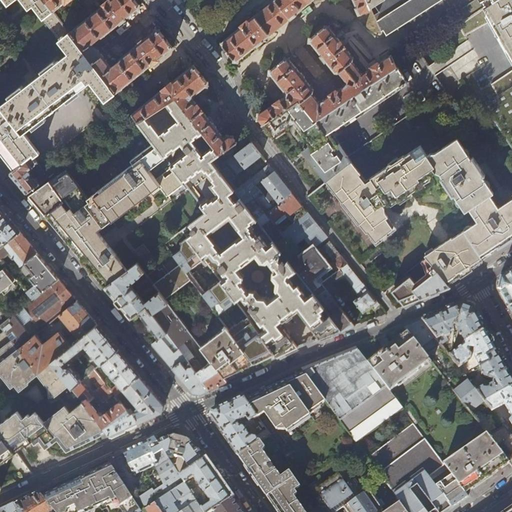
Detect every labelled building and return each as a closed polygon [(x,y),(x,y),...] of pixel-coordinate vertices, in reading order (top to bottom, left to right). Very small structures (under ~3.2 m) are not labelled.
[(107,102),(117,94),(70,33),(54,12),(45,0),(4,0),(9,6),(16,0),(21,0),(28,8),(32,5),(69,54),(0,106),(0,147),(0,148),(3,151),(25,134),(92,83),(107,102)] [(45,0),(54,12),(68,0),(45,0)] [(110,0),(70,33),(117,94),(174,48),(163,34),(158,29),(144,40),(142,40),(137,43),(137,46),(120,59),(120,62),(112,68),(108,63),(108,60),(100,50),(98,50),(93,44),(101,38),(103,38),(121,24),(123,24),(127,20),(127,18),(141,7),(135,0),(110,0)] [(296,14),(312,0),(353,0),(356,6),(356,7),(358,13),(359,13),(370,8),(370,7),(366,0),(273,0),(221,43),(233,57),(237,62),(290,19),(292,19),(296,15),(296,14)] [(511,0),(495,0),(485,7),(396,66),(315,121),(299,100),(285,110),(262,126),(275,142),(303,176),(314,191),(326,182),(350,163),(338,146),(343,143),(344,144),(353,138),(360,148),(381,134),(374,124),(384,117),(391,127),(412,113),(405,103),(415,96),(422,106),(444,92),(462,119),(483,105),(511,86),(511,0)] [(383,36),(440,0),(480,0),(485,7),(495,0),(381,0),(370,7),(370,8),(383,36)] [(353,57),(326,25),(308,39),(321,55),(321,57),(324,62),(327,62),(335,72),(338,73),(339,72),(347,82),(343,87),(337,91),(335,91),(330,93),(330,96),(323,100),(319,102),(312,93),(313,92),(313,90),(305,79),(305,77),(302,73),(300,72),(287,56),(269,72),(285,93),(285,97),(279,102),(285,110),(299,100),(315,121),(396,66),(391,54),(379,62),(377,62),(372,65),(371,68),(362,74),(352,61),(353,60),(353,57)] [(196,95),(209,84),(204,77),(194,65),(133,114),(139,122),(148,117),(166,105),(176,99),(203,135),(213,147),(219,155),(223,152),(235,145),(238,142),(233,136),(231,134),(224,139),(217,129),(217,127),(214,123),(212,123),(195,101),(196,95)] [(511,86),(483,105),(511,147),(511,86)] [(250,307),(248,308),(264,329),(260,332),(275,353),(279,357),(287,353),(298,348),(280,324),(297,311),(319,340),(324,338),(341,331),(329,316),(323,320),(320,316),(322,314),(319,311),(323,308),(312,293),(307,297),(297,285),(296,286),(289,278),(296,272),(286,260),(283,263),(281,261),(279,262),(277,259),(278,259),(277,257),(279,256),(277,254),(280,252),(272,241),(267,245),(259,235),(257,237),(252,230),(254,229),(251,225),(256,221),(251,214),(244,206),(239,199),(235,202),(229,194),(233,191),(210,162),(219,155),(213,147),(202,156),(192,143),(203,135),(176,99),(166,105),(178,121),(161,134),(148,117),(139,122),(155,143),(166,158),(183,145),(188,153),(171,165),(173,167),(185,183),(197,199),(200,196),(189,180),(203,170),(212,183),(209,185),(216,195),(209,201),(208,199),(201,205),(207,213),(190,225),(194,230),(191,232),(193,234),(188,238),(204,258),(209,255),(213,260),(216,260),(220,265),(217,267),(225,278),(221,281),(236,301),(240,297),(245,304),(247,303),(250,307)] [(40,153),(25,134),(3,151),(6,156),(12,163),(16,168),(34,156),(34,157),(40,153)] [(453,197),(455,196),(466,212),(469,209),(477,222),(426,257),(437,270),(447,283),(461,275),(483,260),(482,258),(500,245),(511,237),(511,200),(511,199),(497,208),(489,196),(493,193),(482,177),(485,175),(472,157),(470,158),(457,138),(448,143),(459,159),(438,173),(440,174),(442,177),(440,179),(453,197)] [(236,147),(235,145),(223,152),(238,173),(245,168),(244,168),(262,155),(257,149),(251,142),(237,153),(234,148),(236,147)] [(149,170),(166,158),(155,143),(131,161),(134,164),(88,199),(90,201),(75,212),(66,201),(45,215),(80,257),(98,279),(104,286),(128,270),(98,231),(160,184),(169,196),(185,183),(173,167),(157,180),(149,170)] [(459,159),(448,143),(435,153),(429,153),(426,155),(425,153),(424,153),(434,168),(433,170),(432,173),(432,174),(435,172),(438,173),(459,159)] [(397,201),(422,184),(421,181),(432,174),(432,173),(433,170),(434,168),(424,153),(425,153),(420,145),(403,156),(403,155),(391,163),(389,162),(387,164),(387,166),(378,171),(379,172),(371,177),(371,178),(365,183),(350,163),(326,182),(367,233),(367,232),(387,216),(385,213),(384,214),(380,208),(383,206),(382,205),(387,202),(388,203),(395,199),(397,201)] [(210,162),(233,191),(239,199),(244,206),(254,199),(260,206),(266,214),(272,209),(254,186),(261,181),(277,200),(289,190),(282,181),(269,165),(242,185),(219,155),(210,162)] [(30,172),(39,164),(34,157),(34,156),(16,168),(10,173),(12,175),(27,193),(49,178),(42,168),(38,172),(41,176),(37,179),(32,179),(30,176),(30,174),(30,173),(30,172)] [(44,213),(45,215),(66,201),(75,212),(90,201),(88,199),(67,170),(29,195),(44,213)] [(300,204),(291,193),(272,209),(266,214),(270,219),(275,226),(287,216),(294,223),(307,213),(300,204)] [(260,206),(251,214),(256,221),(261,227),(270,219),(266,214),(260,206)] [(0,246),(20,232),(10,220),(0,207),(0,246)] [(317,226),(307,213),(294,223),(282,233),(289,243),(305,231),(306,232),(304,234),(305,236),(303,238),(310,246),(316,245),(317,246),(327,238),(317,226)] [(375,242),(392,228),(386,219),(388,217),(387,216),(367,232),(375,242)] [(190,269),(204,258),(188,238),(183,231),(165,245),(179,264),(189,278),(217,315),(221,312),(232,327),(229,330),(251,359),(253,363),(265,357),(275,353),(260,332),(236,301),(221,281),(220,280),(210,288),(196,270),(193,273),(190,269)] [(20,232),(0,246),(0,257),(8,252),(19,266),(25,262),(37,252),(29,242),(20,232)] [(332,274),(346,263),(338,252),(329,241),(323,246),(326,250),(325,251),(333,261),(331,263),(335,269),(331,272),(332,274)] [(324,287),(320,283),(297,253),(293,248),(291,250),(292,252),(291,253),(297,260),(293,263),(332,314),(329,316),(341,331),(347,329),(354,326),(324,287)] [(300,251),(297,253),(320,283),(323,281),(318,275),(328,267),(313,248),(303,255),(300,251)] [(37,252),(25,262),(34,274),(30,277),(34,283),(25,290),(33,299),(59,278),(50,267),(37,252)] [(137,263),(128,270),(104,286),(112,295),(124,309),(130,317),(137,312),(146,306),(152,314),(168,303),(163,297),(153,284),(137,263)] [(363,284),(346,263),(332,274),(331,275),(328,277),(323,281),(320,283),(324,287),(342,273),(357,293),(355,295),(357,298),(353,301),(362,313),(377,302),(363,284)] [(182,283),(189,278),(179,264),(169,272),(163,264),(157,268),(159,271),(162,269),(166,275),(153,284),(163,297),(171,291),(173,293),(183,285),(182,283)] [(6,266),(0,270),(0,293),(17,280),(6,266)] [(429,296),(451,287),(447,283),(437,270),(412,290),(420,300),(429,296)] [(511,270),(501,278),(498,290),(504,301),(508,309),(511,306),(511,270)] [(59,278),(33,299),(24,306),(35,321),(33,322),(37,327),(39,325),(41,327),(75,298),(67,288),(59,278)] [(35,335),(31,338),(19,348),(18,348),(38,372),(50,363),(97,324),(87,312),(77,300),(60,314),(68,325),(44,345),(35,335)] [(168,303),(152,314),(167,334),(192,366),(209,389),(219,385),(227,381),(223,376),(211,361),(203,367),(184,342),(192,335),(168,303)] [(440,313),(423,320),(436,337),(441,344),(447,340),(446,337),(450,336),(450,334),(450,333),(454,332),(454,327),(458,330),(457,332),(460,336),(459,337),(460,337),(461,338),(462,340),(460,341),(462,344),(464,343),(486,330),(478,316),(473,309),(462,305),(440,313)] [(167,334),(152,314),(146,306),(137,312),(149,328),(158,340),(167,334)] [(13,315),(1,325),(5,330),(19,348),(31,338),(13,315)] [(404,327),(408,331),(421,348),(436,337),(423,320),(413,324),(404,327)] [(108,337),(97,324),(50,363),(69,385),(72,389),(80,382),(81,381),(69,367),(64,367),(61,364),(84,346),(87,350),(86,351),(86,354),(84,356),(87,359),(91,356),(99,365),(118,350),(108,337)] [(237,369),(251,359),(229,330),(225,325),(223,327),(224,329),(201,347),(211,361),(223,376),(235,367),(237,369)] [(0,375),(2,374),(12,386),(15,384),(20,389),(29,382),(28,381),(36,375),(39,373),(38,372),(18,348),(19,348),(5,330),(0,334),(0,375)] [(486,330),(464,343),(465,346),(450,356),(459,368),(471,359),(471,355),(469,354),(470,354),(471,349),(473,349),(474,357),(481,369),(490,363),(487,357),(498,351),(492,340),(486,330)] [(430,361),(421,348),(408,331),(367,362),(389,392),(430,361)] [(158,340),(152,344),(167,362),(172,368),(182,380),(192,392),(200,394),(205,391),(209,389),(192,366),(167,334),(158,340)] [(301,368),(304,372),(325,401),(356,443),(402,409),(389,392),(367,362),(355,347),(340,353),(333,356),(335,360),(323,365),(321,360),(312,364),(301,368)] [(118,350),(99,365),(95,368),(97,372),(104,366),(112,375),(110,376),(114,381),(115,379),(119,383),(112,389),(114,392),(116,395),(140,376),(129,363),(118,350)] [(490,363),(481,369),(481,373),(484,377),(494,381),(493,384),(486,388),(482,388),(476,382),(472,384),(485,402),(486,402),(511,386),(511,375),(509,370),(498,351),(487,357),(490,363)] [(69,385),(50,363),(38,372),(39,373),(36,375),(47,389),(48,398),(54,396),(69,385)] [(86,376),(88,374),(94,369),(91,365),(83,373),(86,376)] [(95,368),(94,369),(88,374),(99,388),(95,391),(103,401),(114,392),(112,389),(97,372),(95,368)] [(448,383),(451,387),(457,383),(456,381),(459,378),(461,380),(466,376),(462,371),(448,383)] [(304,372),(246,400),(258,417),(265,412),(277,429),(282,425),(287,431),(310,414),(308,412),(325,401),(304,372)] [(140,376),(116,395),(118,398),(124,392),(137,408),(136,409),(135,409),(132,410),(133,414),(138,423),(148,419),(162,412),(164,404),(150,387),(140,376)] [(471,412),(485,402),(472,384),(468,380),(454,391),(471,412)] [(80,382),(72,389),(82,401),(82,402),(107,432),(111,436),(121,431),(138,423),(133,414),(131,415),(120,401),(102,415),(97,415),(97,412),(88,400),(92,396),(80,382)] [(511,386),(486,402),(493,411),(504,404),(511,417),(511,386)] [(259,418),(258,417),(246,400),(243,396),(219,407),(213,410),(211,417),(225,437),(238,456),(270,435),(270,434),(267,430),(256,437),(252,435),(250,436),(243,426),(254,422),(253,419),(259,418)] [(107,432),(82,402),(69,412),(83,430),(94,422),(96,424),(87,431),(94,439),(98,437),(107,432)] [(87,431),(96,424),(94,422),(83,430),(69,412),(64,406),(43,423),(34,412),(29,416),(27,414),(22,418),(17,412),(0,423),(0,432),(13,451),(15,452),(30,441),(33,445),(38,441),(44,449),(56,440),(65,452),(82,444),(94,439),(87,431)] [(473,415),(487,434),(497,447),(502,443),(511,455),(507,459),(509,462),(511,465),(511,436),(505,427),(493,435),(490,430),(493,429),(482,414),(479,411),(473,415)] [(434,481),(431,478),(446,467),(444,464),(414,424),(367,458),(400,502),(407,511),(445,511),(453,507),(438,487),(434,481)] [(0,460),(13,451),(0,432),(0,460)] [(163,450),(165,453),(169,451),(174,452),(173,456),(177,457),(175,463),(173,465),(179,474),(204,459),(193,444),(189,438),(186,437),(185,437),(177,436),(177,435),(174,434),(158,442),(163,450)] [(507,459),(497,447),(487,434),(444,464),(446,467),(449,471),(453,476),(466,493),(472,488),(498,471),(509,462),(507,459)] [(282,466),(273,452),(279,448),(270,435),(238,456),(251,474),(271,502),(303,482),(289,462),(282,466)] [(141,444),(123,452),(133,475),(155,465),(158,464),(154,455),(163,450),(158,442),(157,441),(149,445),(147,441),(141,444)] [(204,511),(201,507),(185,482),(179,474),(173,465),(165,453),(163,450),(154,455),(158,464),(155,465),(164,483),(153,491),(151,488),(139,496),(147,508),(155,502),(161,511),(204,511)] [(204,459),(179,474),(185,482),(193,477),(210,502),(201,507),(204,511),(210,511),(231,498),(217,479),(204,459)] [(140,511),(142,511),(110,463),(93,472),(77,479),(60,487),(43,496),(53,509),(55,511),(140,511)] [(431,478),(434,481),(449,471),(446,467),(431,478)] [(366,511),(356,497),(364,492),(353,478),(345,484),(337,473),(323,483),(319,478),(308,486),(326,511),(337,511),(345,506),(349,511),(366,511)] [(438,487),(453,507),(468,496),(466,493),(453,476),(438,487)] [(326,511),(308,486),(304,481),(303,482),(271,502),(277,511),(326,511)] [(407,511),(400,502),(386,511),(381,511),(382,510),(368,490),(364,493),(364,492),(356,497),(366,511),(407,511)] [(32,495),(15,503),(22,511),(49,511),(53,509),(43,496),(39,492),(32,495)] [(231,498),(210,511),(240,511),(231,498)] [(161,511),(155,502),(147,508),(146,508),(148,511),(161,511)] [(22,511),(15,503),(0,510),(0,511),(22,511)]
